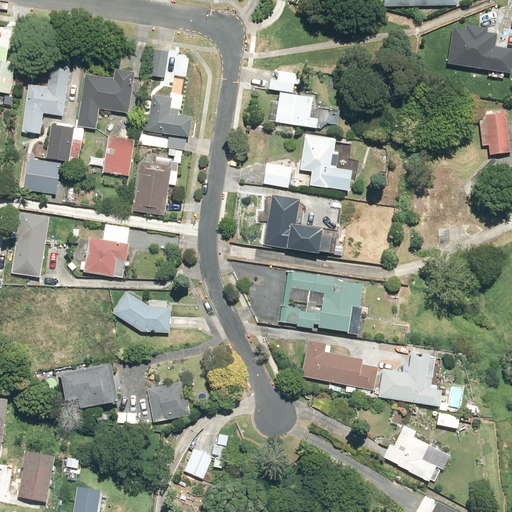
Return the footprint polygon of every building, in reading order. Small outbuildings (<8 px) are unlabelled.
[(450,65),(452,66),(511,74),(511,49),(496,47),(498,35),(489,34),(490,29),(469,26),(468,30),(455,29),(450,65)] [(153,77),(168,79),(171,51),(155,50),(153,77)] [(45,114),(67,117),(72,68),(51,66),(49,87),(31,85),(25,134),(43,136),(45,114)] [(116,78),(86,75),(85,75),(80,127),(100,129),(102,111),(133,114),(137,72),(117,70),(116,78)] [(305,75),(272,72),(270,91),(303,95),(305,75)] [(313,118),(316,98),(282,93),(278,125),(321,130),(322,119),(313,118)] [(153,95),(153,96),(151,114),(144,114),(142,132),(155,134),(154,145),(168,146),(168,149),(171,150),(170,156),(176,156),(175,163),(183,163),(184,150),(188,151),(190,138),(193,139),(195,117),(181,115),(181,108),(174,107),(175,97),(153,95)] [(491,157),(511,154),(511,147),(509,113),(481,115),(483,147),(490,147),(491,157)] [(48,160),(70,162),(74,128),(52,126),(48,160)] [(104,174),(132,178),(136,140),(109,136),(104,174)] [(355,171),(339,169),(339,164),(335,163),(335,159),(340,160),(341,154),(336,153),(337,139),(306,137),(302,172),(314,173),(313,187),(353,191),(355,171)] [(178,186),(180,164),(173,163),(173,160),(158,158),(157,166),(141,164),(137,214),(168,217),(171,185),(178,186)] [(65,164),(33,160),(31,159),(27,191),(60,195),(65,164)] [(269,164),(266,185),(291,188),(294,167),(269,164)] [(444,179),(456,179),(456,169),(444,168),(444,179)] [(445,190),(445,184),(419,183),(417,229),(422,229),(421,252),(441,253),(442,231),(453,231),(455,190),(445,190)] [(266,248),(341,258),(344,231),(332,230),(332,213),(302,209),(303,200),(273,196),(266,248)] [(320,199),(319,205),(341,208),(342,202),(320,199)] [(44,278),(52,219),(23,214),(14,274),(44,278)] [(107,240),(91,238),(87,276),(118,278),(119,261),(130,262),(133,228),(108,225),(107,240)] [(362,309),(364,286),(364,284),(340,282),(340,278),(287,272),(281,324),(298,326),(298,328),(316,331),(316,326),(321,326),(321,330),(352,334),(355,308),(362,309)] [(147,334),(172,335),(172,308),(152,307),(127,293),(114,315),(147,334)] [(305,378),(376,389),(379,369),(365,367),(366,361),(326,355),(327,345),(310,342),(305,378)] [(385,370),(380,398),(442,406),(444,391),(439,390),(439,386),(434,386),(437,359),(434,358),(435,353),(414,350),(412,367),(405,366),(404,373),(385,370)] [(71,414),(77,413),(122,404),(114,366),(63,376),(71,414)] [(191,412),(185,382),(149,389),(155,419),(191,412)] [(0,458),(2,459),(11,400),(0,397),(0,458)] [(480,406),(468,405),(467,405),(467,417),(480,417),(480,406)] [(439,426),(440,426),(461,429),(462,416),(440,413),(439,426)] [(386,459),(387,459),(432,483),(440,469),(445,472),(452,458),(417,438),(419,433),(408,427),(397,448),(393,445),(386,459)] [(222,429),(221,446),(229,447),(231,430),(222,429)] [(203,482),(216,459),(213,457),(220,444),(204,435),(184,471),(203,482)] [(48,503),(58,460),(59,458),(29,451),(18,497),(48,503)] [(68,467),(81,468),(81,459),(69,458),(68,467)] [(102,511),(105,492),(80,488),(76,511),(102,511)] [(460,511),(440,500),(433,511),(460,511)]
